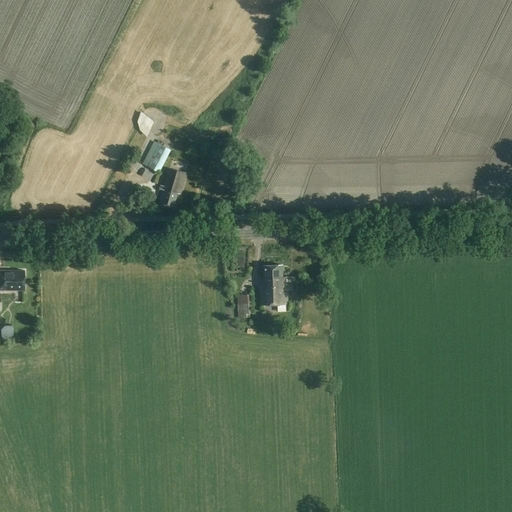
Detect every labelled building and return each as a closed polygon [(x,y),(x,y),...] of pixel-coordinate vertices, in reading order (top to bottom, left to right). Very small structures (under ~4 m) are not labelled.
[(136,122),(149,132),(158,120),(145,110),(136,122)] [(150,164),(162,170),(173,148),(161,142),(150,164)] [(170,168),(164,186),(161,185),(160,189),(163,190),(159,203),(174,207),(178,193),(181,194),(187,173),(170,168)] [(286,282),(295,282),(295,277),(283,277),(283,265),(263,266),(264,297),(261,297),(261,305),(287,304),(286,282)] [(0,290),(24,290),(24,271),(0,270),(0,290)] [(251,313),(249,294),(237,296),(238,321),(245,321),(244,318),(250,317),(250,314),(251,313)] [(1,332),(8,337),(15,328),(8,323),(1,332)]
